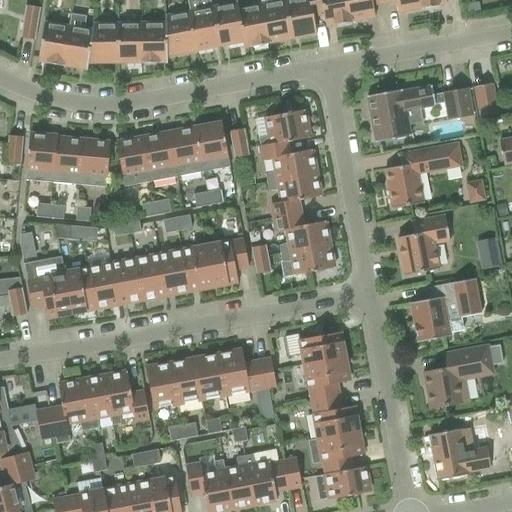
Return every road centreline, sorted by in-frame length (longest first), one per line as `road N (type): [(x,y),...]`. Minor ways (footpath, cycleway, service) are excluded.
road 1 (residential): [(0,361),(367,296)]
road 2 (residential): [(0,84),(29,100),(92,112),(325,73)]
road 3 (residential): [(367,296),(325,73)]
road 4 (residential): [(413,511),(367,296)]
road 5 (residential): [(325,73),(511,34)]
